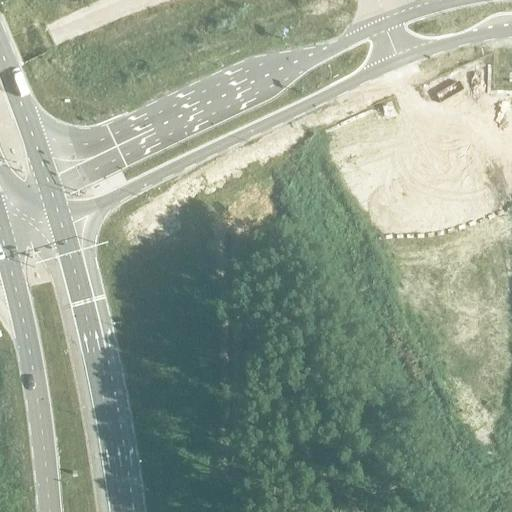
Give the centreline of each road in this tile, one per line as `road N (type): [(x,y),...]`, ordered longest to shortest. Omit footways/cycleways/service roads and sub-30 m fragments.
road 1 (tertiary): [(59,225),(401,61)]
road 2 (tertiary): [(386,27),(45,180)]
road 3 (secondary): [(118,511),(59,225)]
road 4 (secondary): [(0,240),(32,374),(46,511)]
road 5 (secondary): [(45,180),(0,51)]
